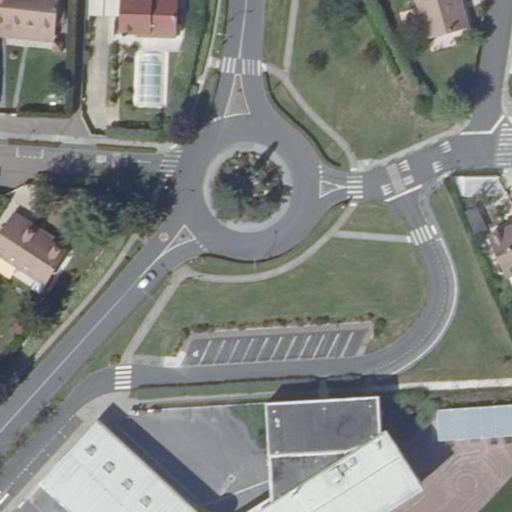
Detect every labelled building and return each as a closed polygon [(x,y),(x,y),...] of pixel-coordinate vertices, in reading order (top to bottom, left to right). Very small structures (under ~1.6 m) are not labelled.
[(0,0),(0,35),(6,36),(7,29),(54,33),(56,0),(0,0)] [(146,33),(146,36),(176,38),(176,0),(90,0),(90,15),(121,17),(121,33),(134,33),(134,29),(140,30),(140,32),(146,33)] [(458,0),(414,0),(427,40),(468,28),(458,0)] [(7,29),(6,36),(53,40),(54,33),(7,29)] [(23,225),(26,221),(11,212),(0,229),(0,255),(43,284),(63,253),(48,243),(23,225)] [(51,238),(26,221),(23,225),(48,243),(51,238)] [(511,236),(511,227),(489,238),(492,245),(511,236)] [(511,236),(492,245),(506,277),(511,274),(511,236)] [(379,511),(398,500),(425,483),(386,425),(377,430),(375,398),(265,404),(269,455),(286,453),(286,493),(257,511),(379,511)] [(438,438),(511,435),(511,403),(437,405),(438,438)] [(193,511),(179,498),(102,416),(45,476),(82,511),(215,511),(215,510),(211,511),(193,511)] [(257,511),(286,493),(286,453),(269,455),(270,494),(241,511),(257,511)] [(211,511),(215,510),(179,498),(193,511),(211,511)]
